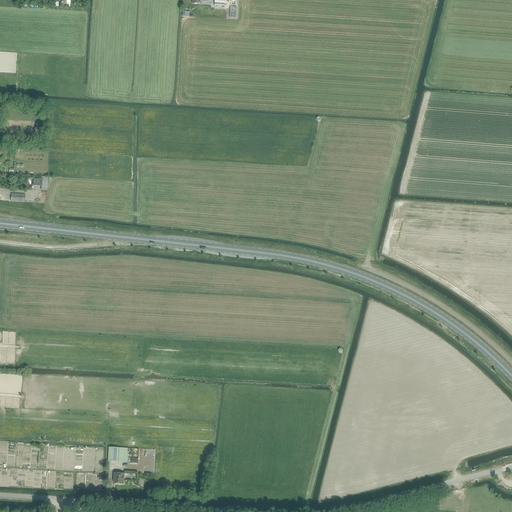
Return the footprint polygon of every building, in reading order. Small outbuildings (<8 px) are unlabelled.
[(191,0),(192,0),(193,0),(193,4),(201,4),(201,0),(214,0),(214,5),(215,5),(215,8),(224,9),(224,6),(224,0),(191,0)] [(33,186),(41,186),(42,186),(42,190),(47,191),(48,177),(42,177),(42,179),(33,179),(33,186)] [(23,188),(26,189),(28,189),(30,188),(31,186),(32,184),(31,182),(30,180),(27,179),(25,179),(23,180),(22,182),(21,184),(22,187),(23,188)] [(108,461),(117,462),(127,462),(128,452),(128,448),(109,447),(108,461)] [(114,472),(113,482),(116,482),(116,483),(124,484),(124,475),(124,472),(114,472)]
